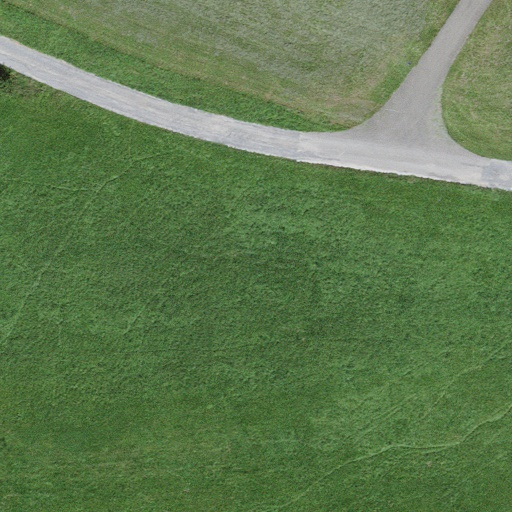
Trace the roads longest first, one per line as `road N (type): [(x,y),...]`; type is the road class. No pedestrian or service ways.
road 1 (track): [(0,51),(195,125),(297,148),(400,142),(511,178)]
road 2 (track): [(476,0),(400,142)]
